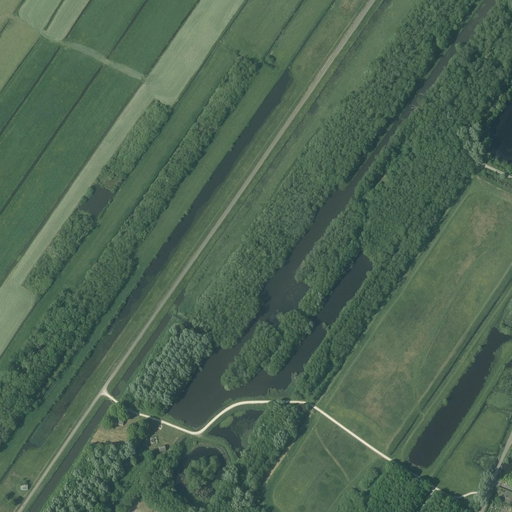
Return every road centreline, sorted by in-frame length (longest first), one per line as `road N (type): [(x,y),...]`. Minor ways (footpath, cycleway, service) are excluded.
road 1 (unknown): [(13,511),(364,0)]
road 2 (track): [(322,412),(482,165)]
road 3 (track): [(394,464),(511,289)]
road 4 (track): [(193,434),(231,454),(246,491),(262,495),(322,412)]
road 5 (track): [(424,482),(511,353)]
